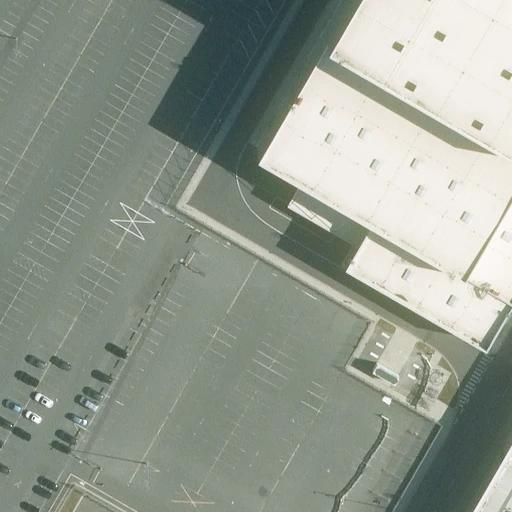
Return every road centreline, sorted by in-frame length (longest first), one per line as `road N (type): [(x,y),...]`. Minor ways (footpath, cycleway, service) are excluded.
road 1 (unclassified): [(311,0),(188,216),(510,385)]
road 2 (unclassified): [(436,511),(510,385)]
